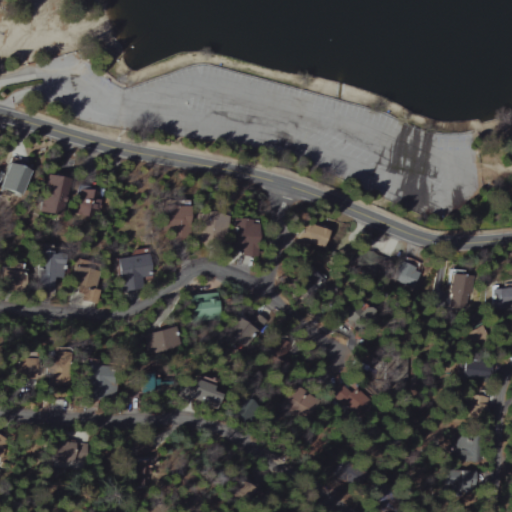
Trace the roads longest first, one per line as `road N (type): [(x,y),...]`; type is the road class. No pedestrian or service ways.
road 1 (residential): [(0,411),(197,420),(245,438),(340,511),(497,447),(511,368)]
road 2 (residential): [(511,238),(458,245),(413,237),(281,183),(0,113)]
road 3 (residential): [(0,307),(129,313),(208,269),(268,291)]
